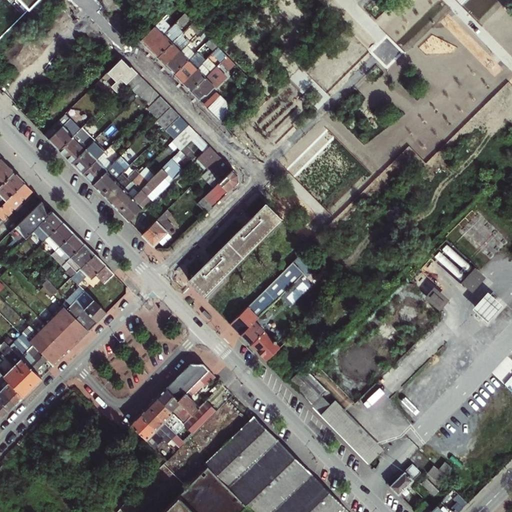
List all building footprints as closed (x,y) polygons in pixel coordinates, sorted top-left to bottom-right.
[(36,0),(20,0),(29,8),(36,0)] [(154,41),(149,46),(155,52),(159,56),(183,33),(185,30),(180,26),(190,16),(187,12),(172,26),(166,32),(167,34),(158,42),(154,41)] [(163,17),(142,39),(146,42),(149,46),(154,41),(158,42),(167,34),(166,32),(172,26),(163,17)] [(195,21),(191,25),(199,33),(200,32),(203,29),(195,21)] [(208,34),(203,29),(200,32),(205,38),(208,34)] [(191,41),(183,33),(159,56),(163,60),(166,64),(172,59),(175,59),(183,51),(182,50),(188,44),(191,41)] [(212,37),(208,42),(216,50),(220,46),(212,37)] [(196,53),(188,44),(182,50),(183,51),(175,59),(172,59),(166,64),(172,69),(176,73),(196,53)] [(225,51),(220,46),(216,50),(214,52),(223,61),(229,55),(225,51)] [(200,49),(196,53),(176,73),(180,77),(183,80),(188,75),(192,76),(200,68),(199,67),(208,58),(200,49)] [(238,63),(229,55),(223,61),(231,69),(238,63)] [(129,82),(140,71),(134,65),(133,66),(131,65),(124,57),(110,71),(119,80),(113,85),(120,91),(129,82)] [(188,75),(183,80),(188,85),(193,90),(217,66),(209,57),(208,58),(199,67),(200,68),(192,76),(188,75)] [(217,66),(193,90),(196,93),(200,98),(204,93),(209,93),(217,85),(216,84),(226,74),(217,66)] [(142,94),(152,84),(140,71),(129,82),(141,95),(142,94)] [(153,105),(163,95),(152,84),(142,94),(153,105)] [(223,94),(209,107),(218,116),(231,102),(223,94)] [(161,118),(173,106),(163,95),(153,105),(151,107),(161,118)] [(239,111),(231,102),(218,116),(226,124),(239,111)] [(159,120),(168,129),(183,115),(173,106),(161,118),(159,120)] [(68,112),(45,134),(53,142),(61,150),(84,128),(68,112)] [(183,115),(168,129),(178,138),(192,124),(183,115)] [(175,140),(184,149),(195,139),(201,133),(192,124),(178,138),(175,140)] [(84,128),(61,150),(67,156),(74,163),(98,139),(85,126),(84,128)] [(210,167),(222,155),(201,133),(195,139),(205,150),(199,156),(210,167)] [(109,150),(98,139),(74,163),(80,169),(85,174),(106,153),(107,151),(109,150)] [(109,150),(107,151),(111,155),(118,147),(115,144),(109,150)] [(106,153),(85,174),(90,179),(95,183),(115,163),(106,153)] [(0,187),(16,171),(9,163),(1,155),(0,156),(0,187)] [(115,163),(95,183),(99,188),(104,193),(124,172),(132,165),(123,155),(115,163)] [(215,186),(234,167),(222,155),(210,167),(203,174),(215,186)] [(157,175),(121,210),(126,215),(130,219),(151,198),(154,201),(184,171),(173,159),(157,175)] [(142,172),(112,201),(117,206),(121,210),(157,175),(149,166),(142,172)] [(215,186),(199,202),(208,212),(239,181),(239,172),(237,170),(234,167),(215,186)] [(124,172),(104,193),(108,197),(112,201),(142,172),(138,168),(132,175),(131,179),(124,172)] [(0,197),(5,203),(27,182),(21,176),(16,171),(0,187),(0,197)] [(5,203),(0,207),(0,223),(34,189),(31,186),(27,182),(5,203)] [(36,229),(55,211),(53,209),(50,210),(47,205),(44,200),(12,231),(23,242),(36,229)] [(209,261),(190,280),(204,295),(281,219),(267,204),(248,223),(209,261)] [(169,208),(144,234),(150,239),(155,245),(160,240),(165,245),(174,235),(170,231),(176,225),(169,218),(174,213),(169,208)] [(47,239),(65,221),(60,216),(55,211),(36,229),(47,239)] [(57,250),(76,232),(70,226),(65,221),(47,239),(57,250)] [(63,265),(86,242),(81,237),(76,232),(57,250),(53,254),(63,265)] [(74,276),(97,254),(92,248),(86,242),(63,265),(74,276)] [(434,257),(461,280),(474,266),(447,242),(434,257)] [(74,276),(72,277),(78,283),(89,273),(93,277),(98,273),(107,283),(116,273),(102,258),(97,254),(74,276)] [(42,290),(7,256),(0,263),(0,276),(9,268),(37,295),(42,290)] [(231,333),(235,338),(250,324),(298,276),(302,280),(309,273),(294,257),(225,327),(231,333)] [(475,270),(461,284),(473,295),(486,280),(475,270)] [(61,289),(50,278),(44,284),(55,294),(61,289)] [(434,289),(425,300),(440,313),(449,302),(434,289)] [(77,298),(100,321),(104,316),(108,313),(85,290),(77,298)] [(487,294),(471,313),(487,327),(503,309),(487,294)] [(68,307),(91,330),(95,326),(100,321),(77,298),(68,307)] [(55,313),(81,339),(85,336),(88,332),(91,330),(68,307),(64,304),(55,313)] [(46,321),(72,348),(76,345),(81,339),(55,313),(46,321)] [(72,348),(46,321),(37,330),(64,356),(68,352),(72,348)] [(278,352),(250,324),(235,338),(238,340),(241,343),(257,359),(264,366),(278,352)] [(23,333),(48,358),(55,365),(59,361),(64,356),(37,330),(32,325),(23,333)] [(10,345),(36,370),(42,364),(48,358),(23,333),(22,332),(10,345)] [(3,373),(25,395),(33,386),(42,377),(36,370),(10,345),(2,352),(14,364),(3,373)] [(200,378),(210,369),(204,362),(198,362),(191,363),(166,388),(179,400),(186,393),(200,378)] [(304,365),(288,380),(369,462),(384,447),(337,399),(331,404),(322,395),(328,390),(304,365)] [(200,378),(207,386),(217,376),(210,369),(200,378)] [(0,385),(16,403),(20,399),(25,395),(3,373),(0,370),(0,385)] [(0,400),(9,410),(13,406),(16,403),(0,385),(0,400)] [(179,400),(166,388),(162,393),(157,397),(182,422),(195,435),(219,411),(208,400),(200,407),(193,415),(190,418),(183,411),(186,408),(179,400)] [(186,393),(179,400),(186,408),(193,415),(200,407),(186,393)] [(182,422),(157,397),(153,402),(149,406),(173,430),(182,422)] [(0,415),(1,418),(5,414),(9,410),(0,400),(0,415)] [(173,430),(149,406),(144,410),(140,415),(164,439),(168,443),(173,439),(182,448),(186,444),(173,430)] [(341,511),(347,507),(255,414),(205,464),(208,467),(247,506),(252,511),(341,511)] [(164,439),(140,415),(136,419),(131,424),(141,434),(143,435),(155,448),(164,439)] [(436,464),(430,471),(441,480),(453,466),(447,460),(440,468),(436,464)] [(414,462),(391,485),(398,493),(407,485),(415,493),(418,490),(414,485),(425,474),(414,462)] [(241,511),(247,506),(208,467),(162,511),(241,511)] [(428,477),(423,482),(436,495),(441,490),(428,477)] [(472,482),(464,490),(469,496),(477,488),(472,482)] [(426,500),(415,510),(417,511),(428,511),(433,508),(426,500)] [(442,500),(433,508),(428,511),(457,511),(463,507),(457,502),(450,508),(442,500)]
